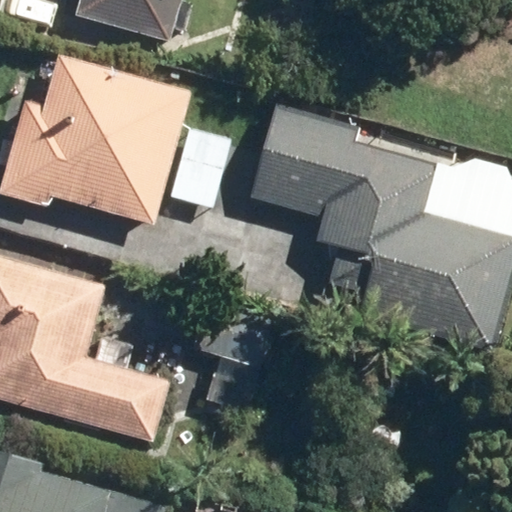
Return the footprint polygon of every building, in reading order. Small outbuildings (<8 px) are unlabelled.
[(184,0),(83,0),(79,19),(173,44),(184,0)] [(156,227),(194,96),(62,58),(47,108),(27,103),(0,195),(50,209),(54,197),(156,227)] [(511,231),(435,210),(446,169),(358,145),(362,132),(277,109),(252,199),(324,219),(317,242),(339,248),(328,285),(367,296),(361,317),(493,353),(511,284),(511,231)] [(234,142),(191,130),(172,200),(215,212),(234,142)] [(0,255),(0,401),(156,445),(173,383),(90,361),(111,286),(0,255)] [(276,317),(208,299),(194,351),(223,358),(210,405),(250,415),(276,317)] [(168,511),(169,510),(0,459),(0,511),(168,511)]
